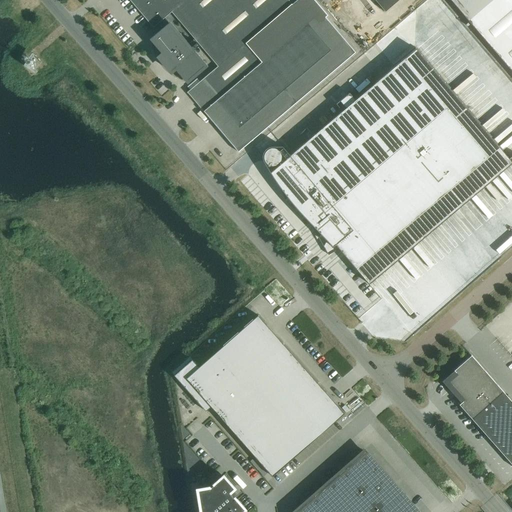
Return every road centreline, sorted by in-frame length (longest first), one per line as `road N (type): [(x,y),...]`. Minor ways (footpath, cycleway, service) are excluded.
road 1 (unclassified): [(384,378),(49,0)]
road 2 (unclassified): [(499,511),(384,378)]
road 3 (unclassified): [(384,378),(511,266)]
